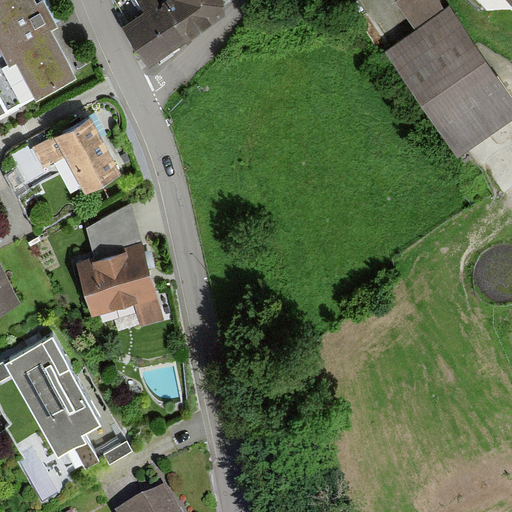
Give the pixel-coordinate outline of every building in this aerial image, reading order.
[(0,0),(0,84),(8,100),(78,61),(55,18),(62,14),(53,0),(0,0)] [(122,29),(150,69),(163,59),(224,18),(224,0),(170,0),(171,0),(163,5),(159,0),(134,0),(144,13),(122,29)] [(399,0),(417,26),(445,7),(441,0),(399,0)] [(460,148),(511,112),(511,93),(450,3),(445,7),(417,26),(388,45),(460,148)] [(83,183),(122,163),(94,110),(37,139),(46,156),(64,147),(83,183)] [(143,319),(163,316),(135,200),(89,221),(94,250),(83,254),(96,303),(139,296),(143,319)] [(0,306),(20,297),(0,253),(0,306)] [(87,422),(105,413),(57,326),(0,357),(0,401),(10,421),(6,423),(18,444),(38,433),(49,453),(74,440),(87,464),(105,454),(87,422)] [(182,511),(166,485),(120,511),(182,511)]
